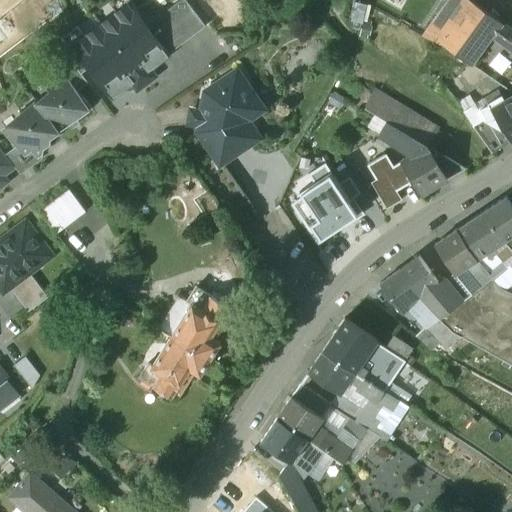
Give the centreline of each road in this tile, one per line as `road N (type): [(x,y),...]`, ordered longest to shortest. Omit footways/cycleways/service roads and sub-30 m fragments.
road 1 (residential): [(511,168),(426,218),(345,286),(186,511)]
road 2 (residential): [(0,214),(220,46)]
